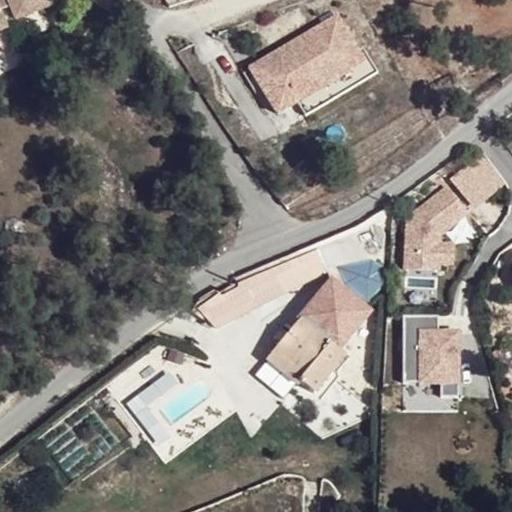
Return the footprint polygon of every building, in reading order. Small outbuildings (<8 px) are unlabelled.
[(0,0),(0,35),(10,32),(2,15),(18,10),(23,23),(53,11),(49,0),(0,0)] [(344,3),(271,51),(280,63),(267,71),(290,106),(310,93),(316,105),(387,60),(373,35),(367,39),(344,3)] [(271,51),(258,59),(267,71),(280,63),(271,51)] [(466,220),(448,194),(406,221),(403,271),(436,274),(437,265),(438,247),(439,239),(466,220)] [(453,248),(438,247),(437,265),(452,267),(453,248)] [(267,295),(299,283),(291,261),(258,273),(267,295)] [(341,277),(302,322),(341,354),(379,309),(341,277)] [(307,377),(298,387),(314,401),(348,360),(341,354),(302,322),(277,352),(307,377)] [(453,403),(453,389),(453,339),(436,339),(436,322),(401,322),(401,389),(436,389),(436,403),(453,403)] [(268,363),(298,387),(307,377),(277,352),(268,363)] [(230,511),(232,511),(224,494),(196,506),(198,511),(230,511)]
